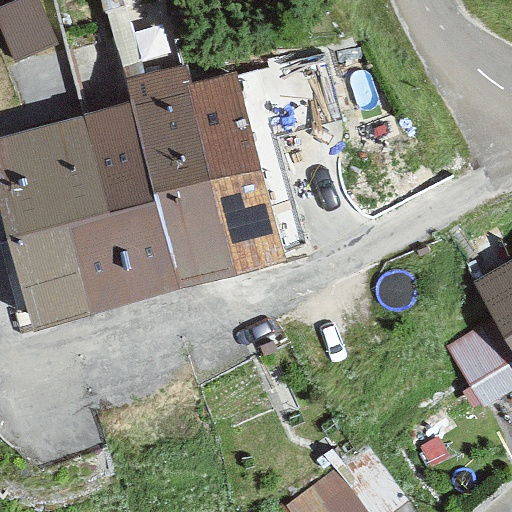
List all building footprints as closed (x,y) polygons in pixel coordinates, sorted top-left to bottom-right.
[(55,36),(39,0),(28,0),(0,11),(0,18),(14,53),(55,36)] [(330,49),(194,88),(239,258),(240,262),(310,241),(277,130),(345,109),(330,49)] [(130,87),(136,109),(194,88),(188,68),(130,87)] [(181,273),(239,258),(194,88),(136,109),(181,273)] [(96,299),(181,273),(136,109),(90,123),(110,202),(74,214),(96,299)] [(0,171),(37,315),(96,299),(74,214),(110,202),(90,123),(0,148),(0,171)] [(491,406),(511,392),(511,269),(488,285),(507,315),(503,319),(511,333),(511,360),(476,381),(491,406)] [(456,346),(476,381),(511,360),(511,333),(503,319),(456,346)] [(340,463),(374,511),(377,511),(409,494),(371,440),(340,463)] [(300,511),(374,511),(340,463),(291,497),(300,511)] [(250,511),(300,511),(291,497),(287,492),(250,511)]
